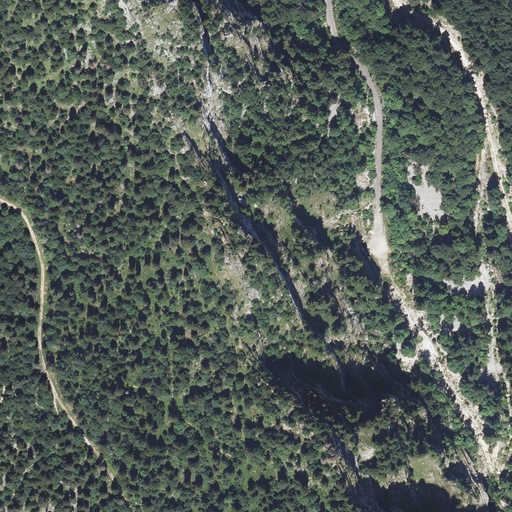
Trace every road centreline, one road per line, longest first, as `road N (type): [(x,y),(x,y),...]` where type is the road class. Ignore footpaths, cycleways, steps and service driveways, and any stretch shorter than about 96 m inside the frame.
road 1 (unclassified): [(0,499),(376,240),(378,107),(338,42),(327,0)]
road 2 (track): [(487,124),(477,196),(503,430),(490,464),(424,339)]
road 3 (track): [(396,0),(447,37),(479,91),(511,214)]
road 4 (track): [(59,398),(41,354),(38,251),(16,209),(0,199)]
road 5 (track): [(137,511),(59,398)]
